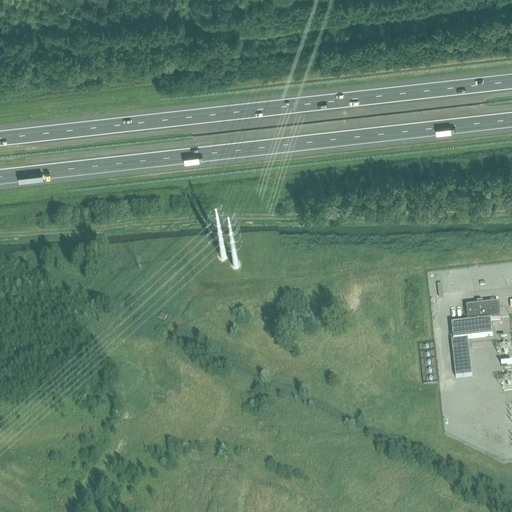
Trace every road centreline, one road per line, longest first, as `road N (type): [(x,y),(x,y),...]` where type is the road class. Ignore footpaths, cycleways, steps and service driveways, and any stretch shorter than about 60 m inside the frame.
road 1 (motorway): [(0,179),(511,121)]
road 2 (motorway): [(511,82),(0,140)]
